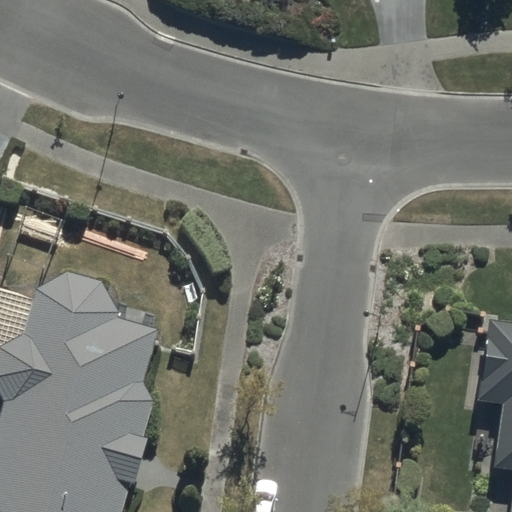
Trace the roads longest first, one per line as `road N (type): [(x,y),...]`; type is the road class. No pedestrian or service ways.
road 1 (residential): [(346,140),(301,511)]
road 2 (residential): [(346,140),(92,55),(0,12)]
road 3 (residential): [(511,134),(346,140)]
